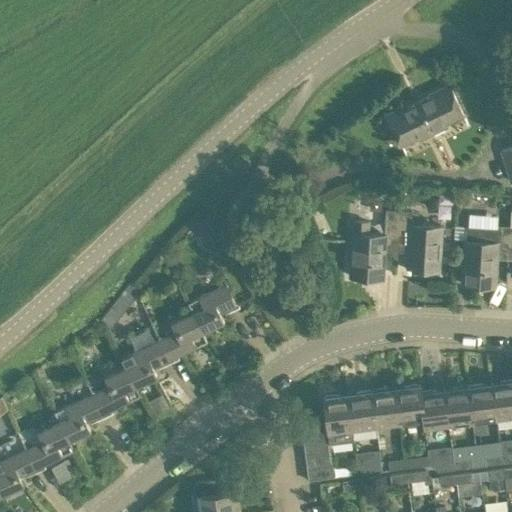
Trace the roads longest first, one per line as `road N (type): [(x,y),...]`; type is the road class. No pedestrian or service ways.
road 1 (tertiary): [(0,342),(284,79),(401,0)]
road 2 (unclassified): [(255,390),(296,356),(340,339),(404,329),(511,332)]
road 3 (unclassified): [(105,511),(255,390)]
road 4 (residential): [(295,511),(282,431),(255,390)]
